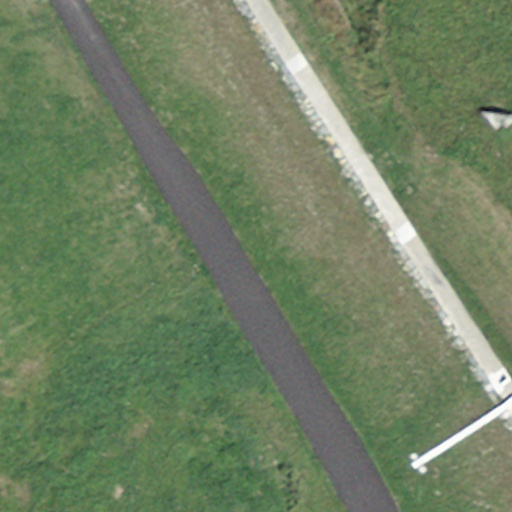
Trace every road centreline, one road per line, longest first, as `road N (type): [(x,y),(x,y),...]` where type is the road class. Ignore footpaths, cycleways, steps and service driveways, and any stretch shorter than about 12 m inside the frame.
road 1 (track): [(74,0),(363,511)]
road 2 (primary): [(212,0),(511,500)]
